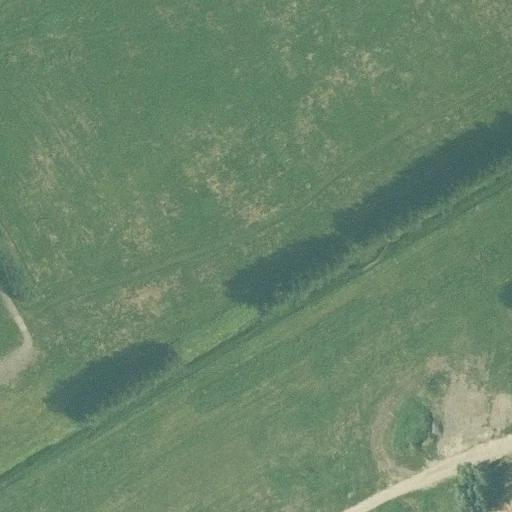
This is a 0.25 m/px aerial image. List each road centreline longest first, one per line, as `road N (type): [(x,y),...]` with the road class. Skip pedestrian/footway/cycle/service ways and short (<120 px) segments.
road 1 (residential): [(449,511),(484,443),(486,414),(454,173),(457,137),(495,67),(479,0)]
road 2 (residential): [(137,511),(178,416),(193,354),(198,264)]
road 3 (residential): [(198,264),(169,144),(136,73)]
road 4 (residential): [(0,265),(198,264)]
road 5 (residential): [(255,0),(136,73)]
